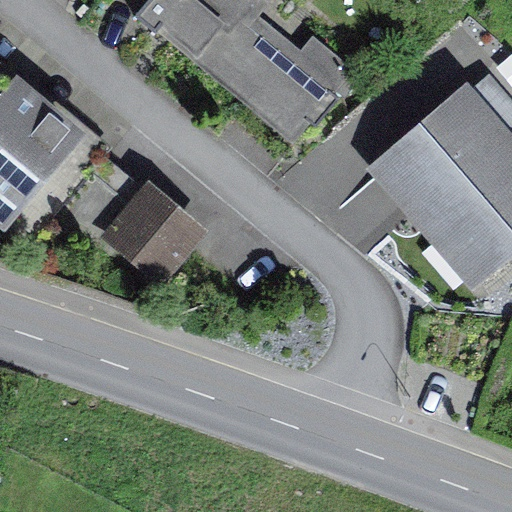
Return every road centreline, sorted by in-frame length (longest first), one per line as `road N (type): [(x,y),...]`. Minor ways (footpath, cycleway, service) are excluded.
road 1 (residential): [(320,433),(362,342),(362,301),(328,258),(18,0)]
road 2 (secondary): [(0,329),(320,433)]
road 3 (secondary): [(320,433),(511,503)]
